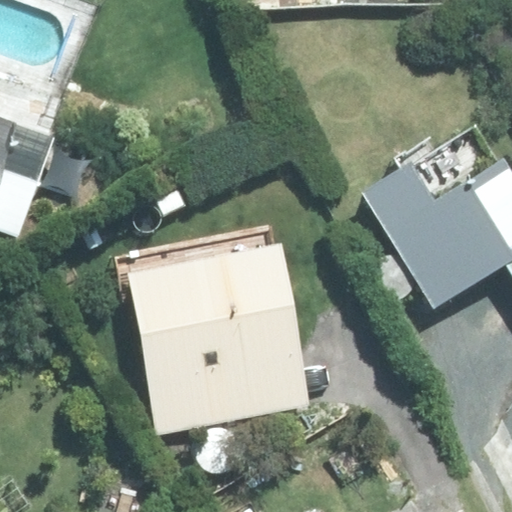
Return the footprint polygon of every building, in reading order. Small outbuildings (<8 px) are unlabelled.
[(151,129),(162,157),(191,146),(181,118),(151,129)] [(31,186),(0,175),(0,139),(4,126),(0,124),(0,241),(11,245),(31,186)] [(373,226),(367,229),(415,307),(491,262),(511,298),(511,209),(483,162),(410,205),(389,170),(353,190),(354,190),(373,226)] [(174,193),(150,204),(159,222),(183,211),(174,193)] [(117,279),(149,440),(302,410),(269,245),(241,252),(237,236),(188,245),(191,264),(117,279)]
